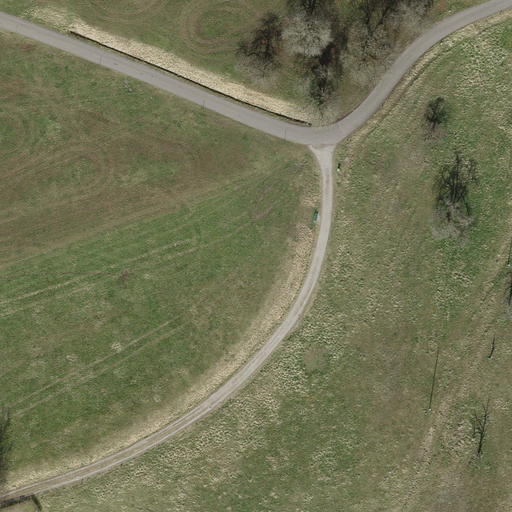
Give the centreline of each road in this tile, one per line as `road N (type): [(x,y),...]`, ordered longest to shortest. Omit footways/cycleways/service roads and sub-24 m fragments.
road 1 (unclassified): [(0,16),(321,141),(363,111),(441,32),(510,0)]
road 2 (track): [(321,141),(327,243),(307,300),(238,382),(156,444),(0,506)]
